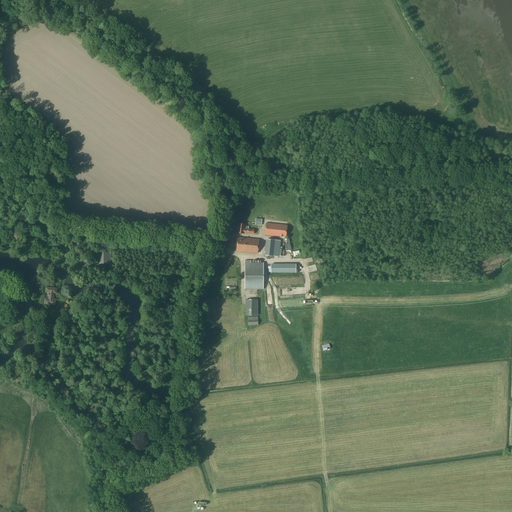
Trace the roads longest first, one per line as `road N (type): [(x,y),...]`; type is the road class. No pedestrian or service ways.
road 1 (track): [(210,241),(216,181),(511,169)]
road 2 (track): [(0,220),(210,241)]
